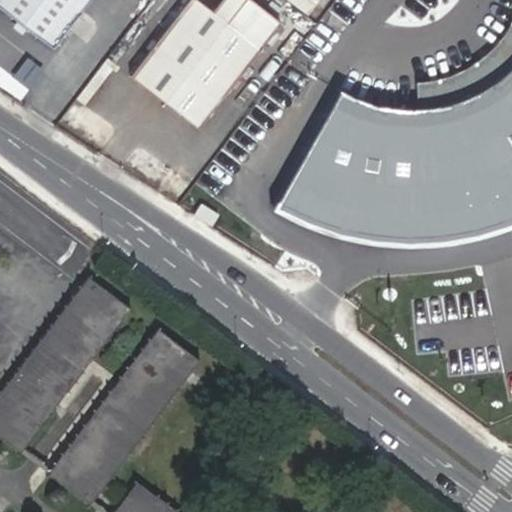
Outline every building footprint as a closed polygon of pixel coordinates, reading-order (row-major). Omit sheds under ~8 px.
[(0,0),(0,8),(52,49),(89,0),(0,0)] [(199,0),(189,0),(127,79),(195,132),(261,48),(199,0)] [(343,102),(330,96),(274,200),(306,216),(343,231),(391,238),(443,236),(474,231),(511,220),(511,62),(491,83),(461,101),(437,109),(409,112),(390,113),(367,110),(343,102)] [(83,275),(0,384),(0,437),(16,450),(124,306),(83,275)] [(153,328),(44,471),(85,502),(193,359),(153,328)] [(173,511),(133,481),(109,511),(173,511)]
